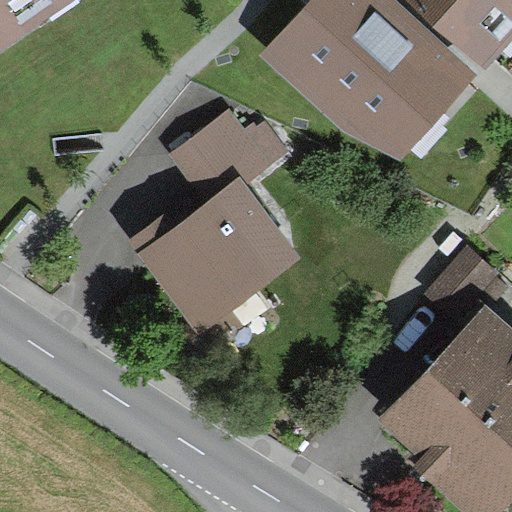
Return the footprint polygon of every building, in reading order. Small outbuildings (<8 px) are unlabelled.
[(0,0),(0,25),(36,0),(0,0)] [(459,70),(382,0),(319,0),(275,49),(330,100),(344,87),(399,136),(459,70)] [(511,21),(511,0),(412,0),(478,59),(511,21)] [(213,203),(173,232),(163,218),(140,236),(199,315),(285,252),(225,172),(254,150),(227,113),(175,152),(213,203)] [(454,315),(494,271),(466,246),(426,291),(454,315)] [(511,333),(491,314),(385,425),(468,505),(511,459),(511,333)]
